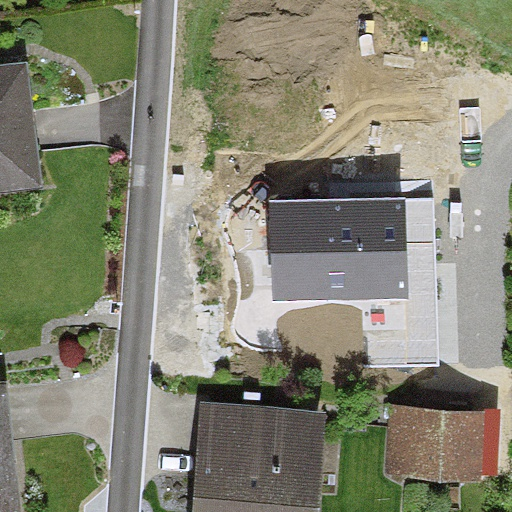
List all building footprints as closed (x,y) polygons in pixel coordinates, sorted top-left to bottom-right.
[(0,185),(30,182),(16,68),(0,69),(0,185)] [(402,202),(274,205),(276,298),(405,294),(402,202)] [(416,425),(396,408),(391,408),(386,473),(470,475),(470,470),(457,469),(458,427),(416,425)] [(303,511),(310,420),(243,416),(240,465),(200,463),(196,511),(303,511)] [(0,511),(8,511),(1,442),(0,434),(0,511)]
